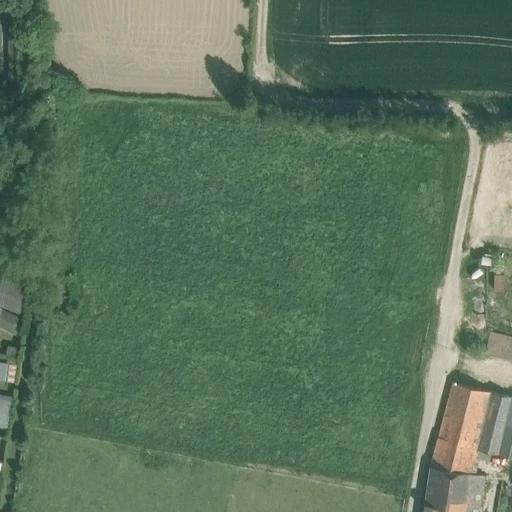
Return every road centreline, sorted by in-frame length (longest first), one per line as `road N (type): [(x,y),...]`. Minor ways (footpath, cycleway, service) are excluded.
road 1 (track): [(446,343),(476,126),(452,107),(267,97),(258,78),(262,0)]
road 2 (unclassified): [(414,511),(446,343)]
